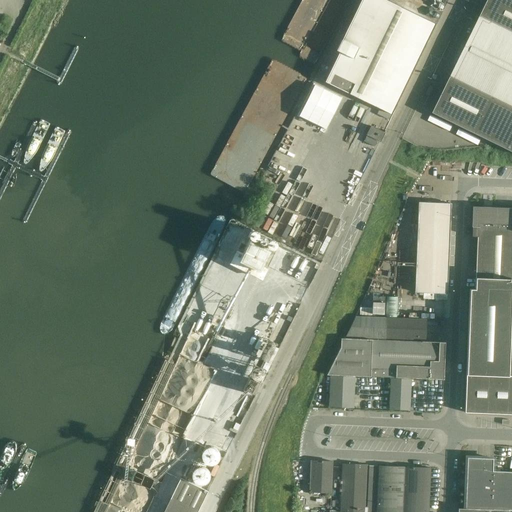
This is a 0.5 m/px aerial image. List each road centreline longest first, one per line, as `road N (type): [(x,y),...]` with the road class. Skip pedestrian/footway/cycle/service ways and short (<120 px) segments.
road 1 (unclassified): [(203,511),(453,0)]
road 2 (unclassified): [(450,429),(312,418),(305,450),(448,458)]
road 3 (unclassified): [(450,429),(460,184)]
